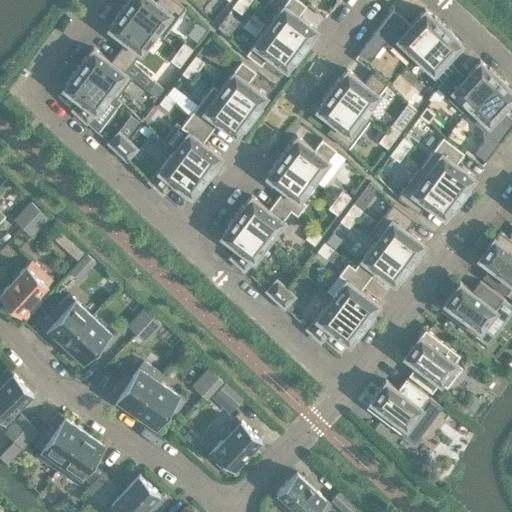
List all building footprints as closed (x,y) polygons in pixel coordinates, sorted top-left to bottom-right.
[(126,0),(122,6),(162,36),(185,6),(176,0),(155,0),(126,0)] [(247,4),(242,0),(236,0),(232,6),(241,13),(247,4)] [(299,0),(285,0),(268,23),(301,48),(309,38),(308,37),(315,28),(298,15),(306,4),(299,0)] [(126,40),(118,50),(132,61),(155,32),(161,37),(162,36),(122,6),(114,16),(115,17),(108,27),(126,40)] [(391,44),(409,61),(443,24),(434,15),(433,16),(424,8),(409,24),(402,17),(403,17),(391,8),(358,53),(359,54),(359,53),(369,61),(382,44),(391,44)] [(228,12),(217,27),(228,35),(239,21),(228,12)] [(301,48),(268,23),(246,53),(260,64),(268,54),(285,67),(293,58),(294,59),(301,48)] [(436,86),(437,86),(455,67),(446,58),(460,42),(452,34),(453,33),(443,24),(409,61),(410,61),(415,55),(442,80),(436,86)] [(183,42),(176,51),(185,57),(192,48),(183,42)] [(84,56),(77,66),(116,96),(131,76),(125,71),(132,61),(118,50),(110,60),(93,47),(85,56),(84,56)] [(373,60),(385,73),(400,60),(387,47),(373,60)] [(185,57),(176,51),(170,59),(178,66),(185,57)] [(195,55),(188,64),(197,70),(204,62),(195,55)] [(437,86),(464,112),(498,75),(489,67),(488,68),(479,59),(464,75),(455,67),(437,86)] [(212,84),(211,85),(251,115),(259,104),(258,104),(265,94),(248,81),(255,71),(241,60),(219,89),(212,84)] [(197,70),(188,64),(181,72),(190,79),(197,70)] [(116,96),(77,66),(69,76),(70,77),(63,87),(80,100),(72,108),(85,121),(95,111),(109,92),(116,97),(116,96)] [(338,77),(330,87),(370,117),(364,112),(386,82),(371,71),(364,81),(346,68),(339,78),(338,77)] [(498,75),(464,112),(482,129),(483,139),(474,151),(484,159),(485,160),(511,124),(511,117),(504,112),(500,109),(511,97),(511,90),(507,85),(508,84),(498,75)] [(147,89),(156,96),(163,87),(154,80),(147,89)] [(211,85),(189,115),(210,130),(218,121),(235,134),(242,124),(243,125),(251,115),(211,85)] [(370,117),(330,87),(322,98),(323,98),(316,108),(334,121),(326,131),(347,147),(370,117)] [(159,102),(168,109),(174,100),(165,93),(159,102)] [(407,102),(416,109),(423,100),(414,93),(407,102)] [(419,115),(428,122),(435,113),(426,106),(419,115)] [(187,131),(173,150),(206,175),(214,164),(213,164),(220,154),(202,141),(210,130),(189,115),(180,126),(187,131)] [(391,123),(384,132),(393,139),(400,130),(391,123)] [(108,142),(126,159),(136,147),(118,131),(108,142)] [(393,139),(384,132),(378,141),(387,147),(393,139)] [(288,143),(280,154),(313,179),(336,149),(321,138),(313,148),(296,135),(289,144),(288,143)] [(403,136),(396,145),(405,152),(412,143),(403,136)] [(442,136),(420,166),(460,195),(467,186),(466,185),(473,176),(456,162),(463,152),(442,136)] [(405,152),(396,145),(389,154),(398,161),(405,152)] [(206,175),(173,150),(158,169),(148,180),(162,192),(172,181),(190,194),(197,184),(198,185),(206,175)] [(283,187),(275,198),(297,214),(306,203),(299,197),(313,179),(280,154),(272,164),(273,165),(266,174),(283,187)] [(460,195),(420,166),(397,196),(418,212),(426,202),(443,215),(450,206),(452,206),(460,195)] [(341,189),(334,198),(343,205),(350,196),(341,189)] [(242,203),(234,214),(268,239),(290,209),(297,215),(297,214),(275,198),(268,208),(251,195),(243,204),(242,203)] [(343,205),(334,198),(327,207),(336,214),(343,205)] [(14,219),(22,226),(38,208),(30,201),(14,219)] [(353,202),(346,211),(355,218),(362,209),(353,202)] [(392,202),(369,232),(409,263),(417,252),(416,251),(423,242),(406,229),(413,219),(392,202)] [(38,208),(22,226),(30,234),(47,216),(38,208)] [(355,218),(346,211),(339,220),(348,227),(355,218)] [(268,239),(234,214),(227,224),(228,225),(221,234),(238,247),(230,256),(243,269),(253,259),(268,239)] [(305,237),(314,244),(320,235),(311,228),(305,237)] [(478,257),(490,266),(482,276),(505,294),(511,284),(511,240),(499,230),(494,237),(493,236),(478,257)] [(369,233),(375,238),(354,267),(368,278),(376,268),(393,282),(400,272),(401,273),(409,263),(369,232),(369,233)] [(317,250),(325,257),(332,248),(323,241),(317,250)] [(332,248),(325,257),(330,261),(337,252),(332,248)] [(69,270),(78,278),(94,260),(86,253),(69,270)] [(0,292),(0,294),(19,313),(25,318),(42,299),(37,294),(52,278),(31,259),(0,292)] [(345,279),(331,297),(364,323),(372,312),(371,311),(378,302),(360,289),(368,278),(354,267),(347,262),(338,274),(345,279)] [(266,290),(275,298),(285,287),(276,278),(266,290)] [(439,308),(474,335),(479,328),(480,329),(495,308),(502,297),(479,280),(471,290),(459,281),(444,302),(439,308)] [(285,287),(275,298),(283,306),(294,295),(285,287)] [(61,347),(92,315),(69,293),(41,322),(64,343),(61,347)] [(364,323),(331,297),(316,317),(306,327),(319,340),(330,328),(348,342),(355,332),(356,333),(364,323)] [(127,325),(135,332),(152,314),(144,307),(127,325)] [(152,314),(135,332),(144,340),(160,322),(152,314)] [(92,315),(61,347),(72,358),(76,354),(83,361),(98,344),(104,349),(115,336),(92,315)] [(404,354),(416,364),(408,374),(431,392),(439,381),(446,387),(462,366),(454,361),(459,354),(425,328),(420,334),(419,334),(404,354)] [(123,374),(109,394),(132,410),(135,412),(163,373),(160,371),(142,359),(138,365),(129,378),(123,374)] [(0,423),(32,392),(12,372),(7,367),(0,373),(0,423)] [(197,390),(205,398),(222,380),(214,372),(197,390)] [(163,373),(135,412),(156,427),(169,407),(175,411),(185,398),(159,380),(163,374),(163,373)] [(370,400),(365,406),(400,433),(414,443),(442,405),(428,395),(405,378),(397,388),(385,379),(369,400),(370,400)] [(216,390),(234,407),(242,398),(224,382),(216,390)] [(43,431),(34,444),(40,448),(36,454),(54,466),(57,468),(84,429),(81,427),(57,411),(49,423),(43,431)] [(4,431),(12,438),(29,421),(21,413),(4,431)] [(37,413),(29,421),(37,428),(43,431),(49,423),(37,413)] [(208,454),(228,473),(260,438),(240,419),(235,414),(217,433),(223,437),(208,454)] [(29,421),(12,438),(20,446),(37,428),(29,421)] [(190,428),(183,435),(193,445),(200,438),(190,428)] [(84,429),(57,468),(57,469),(61,463),(81,476),(82,475),(92,461),(104,443),(84,429)] [(92,461),(82,475),(91,484),(102,472),(92,461)] [(272,496),(288,511),(321,511),(330,503),(295,470),(276,491),(272,496)] [(86,489),(94,497),(111,479),(103,471),(102,472),(91,484),(86,489)] [(111,502),(121,511),(149,511),(164,497),(158,492),(159,492),(138,473),(111,502)] [(111,479),(94,497),(102,504),(119,486),(111,479)] [(331,498),(345,511),(350,511),(356,506),(339,490),(331,498)]
